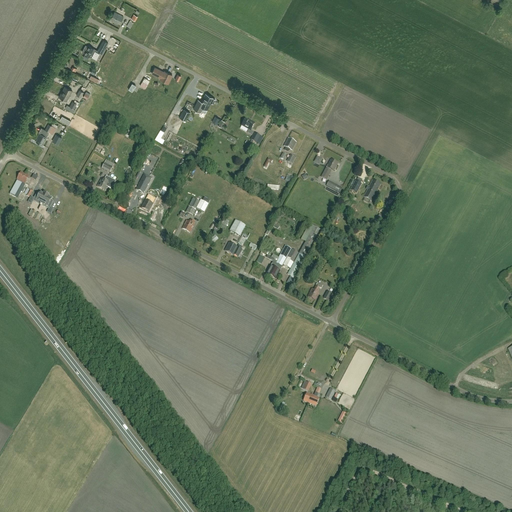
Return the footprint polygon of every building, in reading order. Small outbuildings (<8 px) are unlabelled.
[(119,24),(123,17),(114,12),(110,20),(119,24)] [(97,51),(97,52),(94,50),(95,50),(87,45),(86,46),(85,46),(82,52),(83,53),(82,54),(90,58),(91,58),(96,60),(100,53),(102,54),(107,43),(103,41),(97,51)] [(168,84),(172,75),(164,71),(164,72),(154,68),(151,73),(161,78),(160,80),(168,84)] [(142,81),(148,85),(151,78),(146,75),(142,81)] [(66,101),(72,91),(65,87),(59,97),(66,101)] [(215,100),(213,98),(206,94),(201,102),(198,100),(193,109),(200,113),(203,108),(207,110),(209,106),(211,103),(213,104),(215,100)] [(42,117),(46,114),(41,106),(36,108),(42,117)] [(190,113),(183,109),(179,117),(186,121),(190,113)] [(251,131),(255,124),(251,122),(251,123),(245,119),(242,126),(249,130),(247,133),(252,136),(254,133),(251,131)] [(49,132),(52,126),(48,124),(45,131),(43,134),(41,133),(40,135),(39,134),(37,138),(38,138),(36,142),(42,145),(47,138),(46,137),(49,132)] [(161,139),(164,134),(160,132),(155,141),(162,145),(164,141),(161,139)] [(255,133),(251,140),(256,143),(260,136),(255,133),(254,133),(255,133)] [(62,138),(56,135),(53,141),(58,144),(62,138)] [(292,151),(296,143),(288,138),(284,147),(286,148),(284,150),(288,152),(289,150),(292,151)] [(271,163),(272,161),(268,159),(264,167),(266,168),(269,162),(271,163)] [(334,172),(338,164),(330,160),(321,177),(327,180),(332,171),(334,172)] [(107,161),(105,163),(102,169),(110,173),(114,165),(107,161)] [(36,181),(38,177),(34,175),(31,179),(29,177),(21,172),(17,180),(25,184),(29,186),(33,179),(36,181)] [(162,187),(168,176),(160,172),(155,183),(162,187)] [(97,187),(102,190),(105,191),(107,187),(111,189),(115,182),(106,177),(104,180),(102,179),(97,187)] [(358,192),(363,183),(356,180),(351,189),(358,192)] [(371,201),(380,184),(372,180),(364,197),(371,201)] [(17,181),(10,194),(15,197),(16,194),(19,196),(21,192),(23,193),(25,189),(23,188),(25,185),(17,181)] [(132,182),(125,185),(127,192),(134,190),(132,182)] [(328,182),(326,186),(335,191),(340,193),(342,189),(337,186),(328,182)] [(29,198),(30,196),(32,192),(27,189),(24,194),(26,195),(25,195),(29,198)] [(44,194),(41,193),(36,201),(48,207),(52,199),(49,197),(49,196),(44,193),(44,194)] [(200,201),(193,198),(189,206),(196,209),(200,201)] [(210,201),(204,198),(202,202),(201,201),(197,209),(204,213),(210,201)] [(149,213),(154,202),(151,200),(149,202),(145,200),(141,209),(149,213)] [(192,216),(195,210),(189,207),(186,213),(192,216)] [(193,225),(194,223),(190,220),(189,222),(187,221),(182,229),(190,233),(194,226),(193,225)] [(240,237),(245,226),(236,221),(230,232),(240,237)] [(301,240),(306,242),(309,236),(315,240),(321,229),(310,223),(301,240)] [(293,278),(315,240),(309,236),(287,275),(293,278)] [(239,244),(237,248),(229,243),(225,252),(233,256),(234,255),(238,258),(242,250),(241,249),(246,240),(242,238),(239,244)] [(273,262),(266,274),(276,279),(281,269),(282,267),(288,270),(298,253),(285,246),(278,258),(277,261),(271,258),(271,257),(262,252),(260,255),(270,260),(273,261),(273,262)] [(295,279),(290,277),(286,283),(291,286),(295,279)] [(321,289),(322,286),(317,284),(316,286),(313,290),(312,289),(307,297),(315,301),(319,293),(317,292),(320,288),(321,289)] [(328,302),(332,295),(327,292),(323,299),(328,302)] [(308,392),(311,385),(306,382),(303,390),(308,392)] [(331,400),(335,392),(330,389),(326,397),(331,400)] [(312,400),(313,396),(306,393),(303,401),(308,403),(310,399),(312,400)] [(319,399),(313,396),(312,400),(310,399),(308,403),(316,407),(319,399)] [(342,412),(338,422),(341,424),(346,414),(342,412)]
